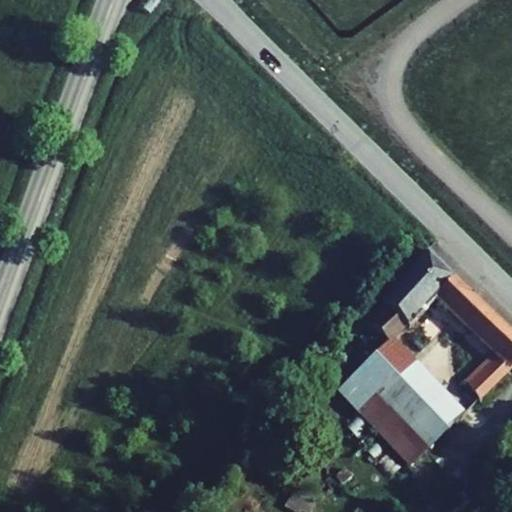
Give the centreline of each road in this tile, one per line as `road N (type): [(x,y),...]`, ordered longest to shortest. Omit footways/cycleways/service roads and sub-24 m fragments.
road 1 (unclassified): [(511,294),(214,0)]
road 2 (tertiary): [(0,301),(111,0)]
road 3 (unknown): [(511,232),(380,102)]
